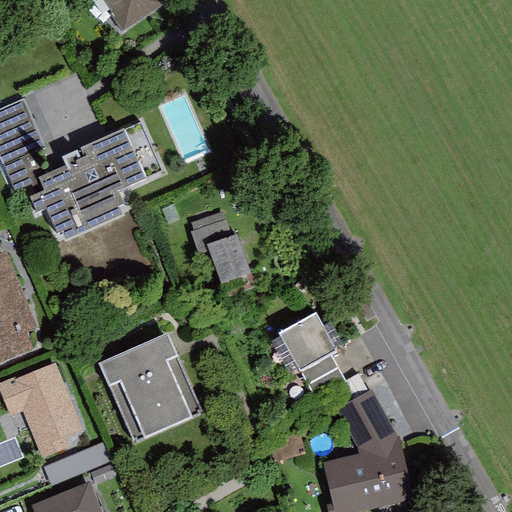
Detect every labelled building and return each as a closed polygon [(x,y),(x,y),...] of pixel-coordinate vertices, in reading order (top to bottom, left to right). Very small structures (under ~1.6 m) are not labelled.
[(104,0),(118,20),(149,0),(104,0)] [(22,92),(0,101),(0,164),(9,185),(33,174),(45,169),(34,146),(44,141),(22,92)] [(112,184),(153,168),(136,125),(62,155),(65,162),(45,169),(33,174),(37,183),(22,188),(30,206),(40,202),(50,227),(118,199),(112,184)] [(215,207),(181,221),(191,247),(205,241),(217,273),(243,263),(228,225),(223,227),(215,207)] [(0,254),(0,352),(24,343),(12,312),(21,308),(0,254)] [(276,325),(310,393),(342,377),(329,351),(334,348),(314,307),(276,325)] [(165,326),(101,353),(110,374),(119,370),(142,426),(188,407),(165,351),(174,347),(165,326)] [(44,357),(0,374),(0,401),(2,408),(16,403),(32,443),(71,428),(44,357)] [(357,447),(320,457),(334,511),(409,493),(392,438),(366,385),(339,397),(359,442),(357,447)] [(56,484),(108,466),(102,448),(50,466),(56,484)] [(29,494),(35,511),(96,511),(84,475),(29,494)]
